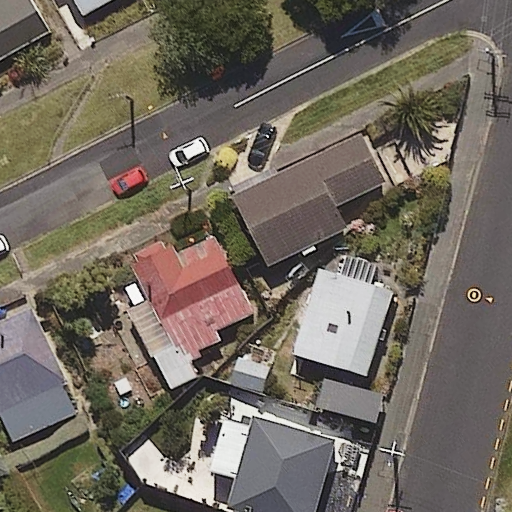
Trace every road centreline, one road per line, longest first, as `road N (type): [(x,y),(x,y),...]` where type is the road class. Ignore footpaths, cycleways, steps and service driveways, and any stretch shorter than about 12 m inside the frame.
road 1 (residential): [(448,0),(0,216)]
road 2 (residential): [(437,511),(511,223)]
